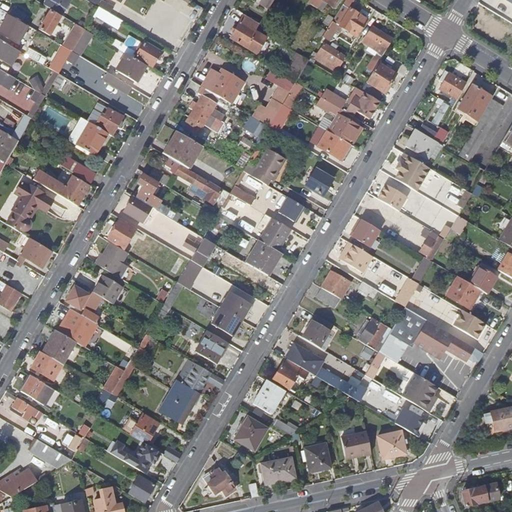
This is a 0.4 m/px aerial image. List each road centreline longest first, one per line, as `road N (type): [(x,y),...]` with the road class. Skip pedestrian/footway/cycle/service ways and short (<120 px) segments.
road 1 (residential): [(166,511),(445,34)]
road 2 (residential): [(223,0),(0,375)]
road 3 (residential): [(257,511),(428,473)]
road 4 (residential): [(511,332),(428,473)]
